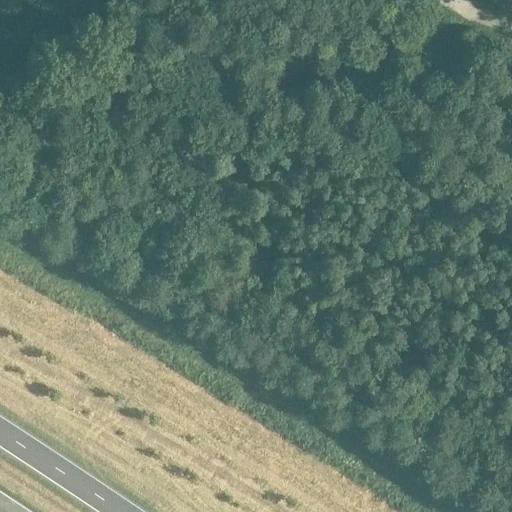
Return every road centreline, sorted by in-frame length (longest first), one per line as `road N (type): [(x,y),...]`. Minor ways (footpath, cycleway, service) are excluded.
road 1 (track): [(0,230),(201,336),(473,511)]
road 2 (trunk): [(121,511),(0,430)]
